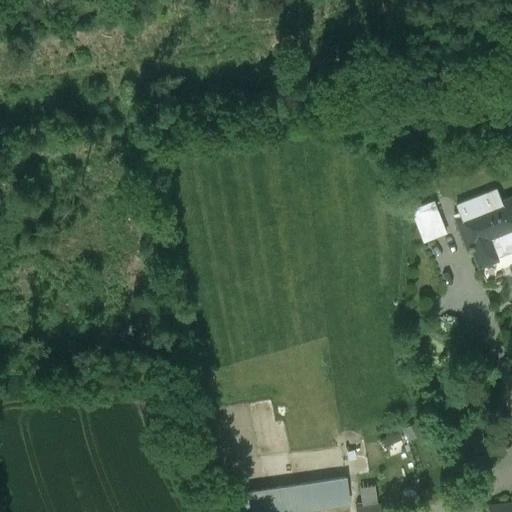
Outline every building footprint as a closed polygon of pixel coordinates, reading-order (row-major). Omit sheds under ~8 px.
[(497,189),(456,205),(460,217),(456,218),(467,247),(469,246),(470,248),(472,248),(479,265),(498,258),(496,252),(503,249),(504,252),(511,249),(511,196),(501,201),(497,189)] [(434,202),(411,211),(423,241),(446,232),(434,202)] [(345,476),(290,484),(294,510),(348,501),(345,476)] [(290,484),(236,492),(239,511),(277,511),(294,510),(290,484)] [(511,511),(511,503),(492,506),(492,511),(511,511)]
